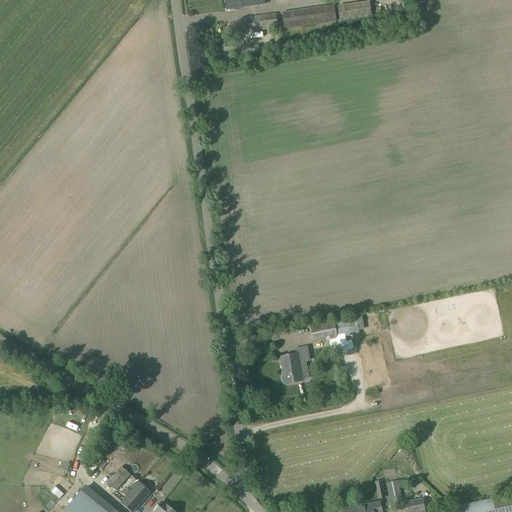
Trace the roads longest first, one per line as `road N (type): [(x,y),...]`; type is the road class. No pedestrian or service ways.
road 1 (unclassified): [(246,499),(175,0)]
road 2 (unclassified): [(246,499),(202,454),(132,407),(0,335)]
